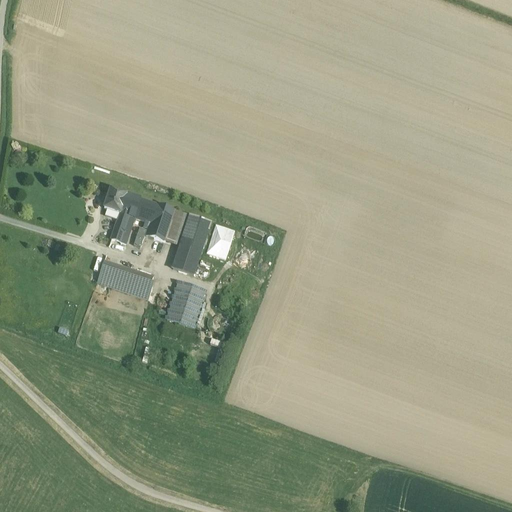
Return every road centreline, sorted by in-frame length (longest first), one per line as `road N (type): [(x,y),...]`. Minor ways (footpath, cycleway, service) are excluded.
road 1 (track): [(345,511),(358,482),(392,464),(511,506)]
road 2 (track): [(0,216),(142,262)]
